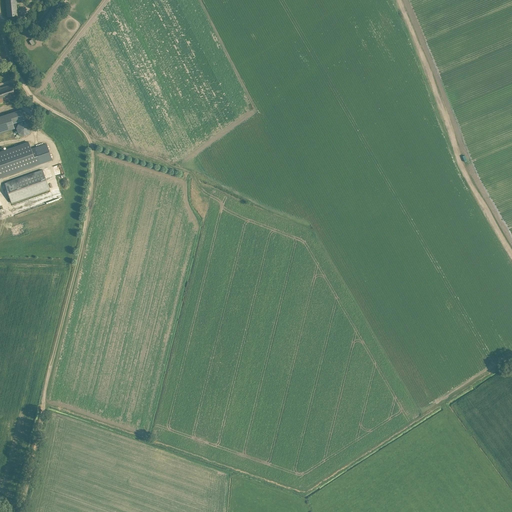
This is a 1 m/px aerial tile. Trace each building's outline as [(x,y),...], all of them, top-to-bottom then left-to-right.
[(19,4),(19,0),(5,0),(7,17),(17,16),(16,4),(19,4)] [(38,30),(43,33),(63,4),(56,0),(40,24),(41,25),(38,30)] [(13,84),(8,85),(0,87),(0,102),(4,101),(3,100),(17,95),(13,84)] [(0,116),(0,133),(14,129),(13,124),(25,120),(21,110),(0,116)] [(17,128),(17,129),(17,130),(17,131),(18,131),(18,132),(18,133),(19,133),(19,134),(20,134),(20,135),(21,135),(22,135),(23,135),(24,136),(25,136),(25,135),(26,135),(27,135),(28,134),(29,134),(29,133),(30,133),(30,132),(31,131),(31,130),(31,129),(31,128),(31,127),(31,126),(30,126),(30,125),(29,124),(29,123),(28,123),(28,122),(27,122),(26,122),(25,122),(24,121),(23,121),(23,122),(22,122),(21,122),(20,123),(19,124),(18,124),(18,125),(18,126),(17,126),(17,127),(17,128)] [(46,144),(31,149),(29,141),(0,151),(0,178),(52,160),(46,144)] [(4,183),(11,203),(49,189),(42,170),(4,183)]
